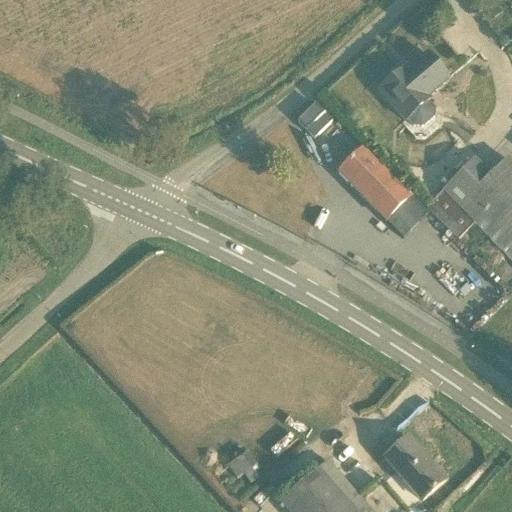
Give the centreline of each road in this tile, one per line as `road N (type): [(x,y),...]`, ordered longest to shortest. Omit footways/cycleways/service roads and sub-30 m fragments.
road 1 (secondary): [(511,428),(310,294),(150,216)]
road 2 (unclassified): [(150,216),(167,187),(293,100),(406,0)]
road 3 (unclassified): [(0,351),(150,216)]
road 4 (secondary): [(150,216),(0,148)]
